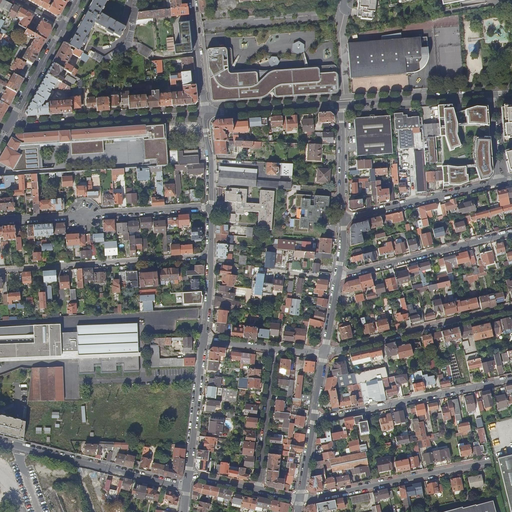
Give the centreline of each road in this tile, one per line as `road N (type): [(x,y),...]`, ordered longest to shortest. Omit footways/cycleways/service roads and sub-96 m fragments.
road 1 (residential): [(210,257),(0,271)]
road 2 (residential): [(0,221),(210,208)]
road 3 (residential): [(313,422),(511,376)]
road 4 (tertiary): [(204,113),(11,120)]
road 5 (residential): [(324,353),(511,308)]
road 6 (residential): [(186,490),(0,442)]
road 7 (residential): [(485,463),(298,500)]
road 8 (residential): [(511,232),(338,277)]
road 9 (residential): [(343,219),(497,183)]
road 10 (tertiary): [(491,93),(340,104)]
road 11 (residential): [(274,348),(256,492)]
road 12 (tertiary): [(340,104),(204,113)]
road 13 (residential): [(201,341),(188,475)]
